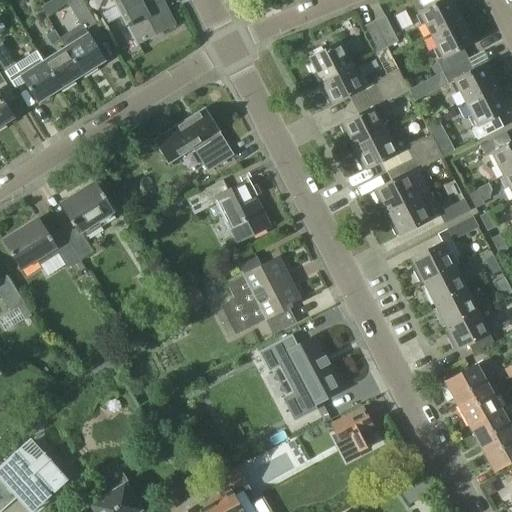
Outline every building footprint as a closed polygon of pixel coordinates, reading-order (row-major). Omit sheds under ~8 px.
[(96,25),(80,0),(72,0),(67,4),(85,32),(96,25)] [(158,0),(113,0),(137,44),(172,26),(158,0)] [(454,0),(447,0),(418,15),(430,38),(465,20),(454,0)] [(384,16),(373,22),(386,48),(398,42),(384,16)] [(465,20),(430,38),(441,60),(435,63),(441,74),(468,61),(462,50),(477,43),(465,20)] [(375,54),(386,48),(373,22),(362,28),(375,54)] [(51,47),(60,41),(54,32),(46,37),(51,47)] [(103,62),(86,36),(64,50),(81,77),(103,62)] [(37,53),(36,54),(15,66),(1,44),(0,45),(0,66),(8,80),(14,90),(24,84),(37,104),(59,91),(42,64),(43,63),(37,53)] [(305,63),(301,65),(307,77),(311,74),(316,85),(352,67),(339,44),(317,55),(315,51),(303,57),(306,61),(304,62),(305,63)] [(42,64),(59,91),(81,77),(64,50),(43,63),(42,64)] [(500,87),(488,63),(473,71),(468,61),(441,74),(447,86),(453,83),(464,105),(500,87)] [(363,91),(352,67),(316,85),(328,109),(363,91)] [(398,70),(372,83),(378,94),(404,81),(398,70)] [(0,128),(13,120),(4,106),(14,100),(0,76),(0,128)] [(378,94),(384,106),(410,92),(404,81),(378,94)] [(476,143),(503,129),(497,117),(511,110),(500,87),(464,105),(476,128),(470,131),(476,143)] [(373,109),(338,127),(350,150),(385,132),(373,109)] [(207,173),(233,156),(213,124),(215,123),(209,114),(207,115),(206,113),(157,146),(155,148),(160,156),(162,155),(166,163),(190,146),(207,173)] [(397,156),(392,146),(385,132),(350,150),(362,174),(397,156)] [(490,157),(491,159),(502,178),(511,172),(511,144),(511,145),(505,134),(478,148),(484,160),(490,157)] [(431,136),(406,148),(411,160),(429,151),(436,147),(431,136)] [(436,147),(429,151),(411,160),(417,171),(442,159),(436,147)] [(511,172),(502,178),(511,197),(511,172)] [(406,174),(371,192),(383,215),(418,197),(406,174)] [(268,228),(246,184),(228,193),(221,182),(184,200),(192,216),(216,204),(236,244),(268,228)] [(72,223),(61,231),(80,261),(92,253),(83,239),(100,228),(97,223),(112,214),(94,185),(61,206),(72,223)] [(484,207),(475,191),(467,195),(476,211),(484,207)] [(395,238),(430,220),(418,197),(383,215),(395,238)] [(469,211),(463,201),(438,214),(443,225),(469,211)] [(488,235),(496,231),(487,213),(479,217),(488,235)] [(478,229),(472,217),(446,230),(452,242),(478,229)] [(67,269),(80,261),(61,231),(48,239),(37,221),(4,242),(10,253),(8,254),(20,272),(36,262),(47,278),(65,266),(67,269)] [(499,236),(491,240),(498,255),(506,251),(499,236)] [(442,245),(408,262),(420,285),(454,267),(442,245)] [(484,261),(491,276),(499,271),(492,257),(484,261)] [(234,299),(220,306),(235,335),(264,320),(273,335),(296,323),(288,308),(300,301),(277,258),(261,267),(256,258),(239,267),(244,276),(227,285),(234,299)] [(454,267),(420,285),(431,307),(465,290),(454,267)] [(496,284),(503,298),(511,294),(504,280),(496,284)] [(477,312),(465,290),(431,307),(443,330),(477,312)] [(0,319),(0,323),(6,333),(31,317),(23,304),(0,319)] [(443,330),(454,352),(468,345),(473,355),(493,344),(488,335),(477,312),(443,330)] [(298,347),(292,336),(258,353),(269,374),(279,368),(293,395),(304,389),(316,411),(317,410),(315,406),(341,391),(314,339),(298,347)] [(475,368),(445,385),(457,406),(491,387),(487,380),(483,382),(475,368)] [(496,395),(491,387),(457,406),(469,428),(499,411),(492,397),(496,395)] [(369,429),(373,427),(363,408),(330,425),(339,442),(350,436),(359,453),(376,444),(369,429)] [(499,411),(469,428),(481,449),(511,431),(511,424),(511,423),(507,425),(499,411)] [(493,471),(511,460),(511,431),(481,449),(493,471)] [(20,448),(0,466),(0,482),(26,511),(33,511),(67,481),(42,454),(35,461),(33,458),(30,456),(25,453),(22,451),(20,448)] [(215,482),(222,496),(198,510),(196,507),(187,511),(239,511),(241,511),(232,494),(245,486),(236,470),(215,482)] [(137,511),(140,510),(132,499),(135,497),(119,472),(98,486),(106,497),(91,507),(94,511),(137,511)]
